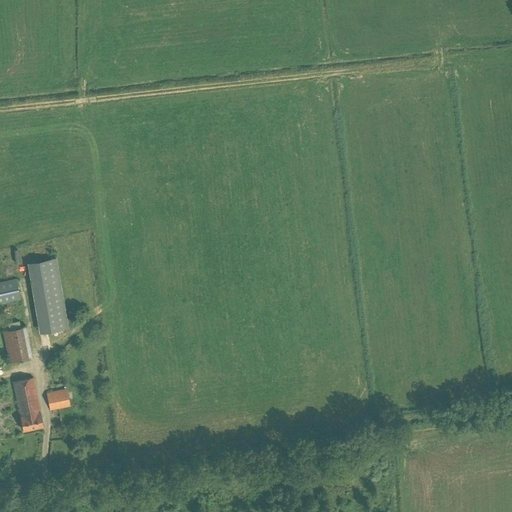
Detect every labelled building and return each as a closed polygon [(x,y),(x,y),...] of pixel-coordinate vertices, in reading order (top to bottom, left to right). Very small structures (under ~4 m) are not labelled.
[(27,263),(39,331),(67,327),(55,258),(27,263)] [(0,293),(17,289),(15,278),(4,281),(0,281),(0,293)] [(17,289),(0,293),(0,302),(19,298),(17,289)] [(7,361),(30,357),(24,325),(1,330),(7,361)] [(13,381),(23,430),(43,426),(32,377),(13,381)] [(46,392),(50,410),(70,405),(66,388),(46,392)] [(0,428),(14,425),(12,415),(0,418),(0,428)]
